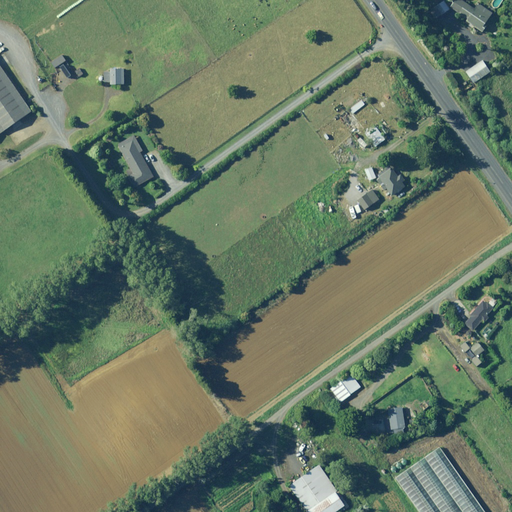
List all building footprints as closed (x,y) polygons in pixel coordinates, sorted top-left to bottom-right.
[(476,9),(463,0),(456,0),(450,8),(460,16),(481,30),(493,14),(479,4),(476,9)] [(446,12),(440,4),(431,11),(436,19),(446,12)] [(67,61),(63,55),(52,62),(56,68),(67,61)] [(491,72),(483,61),(467,72),(474,83),(491,72)] [(0,65),(0,128),(29,109),(0,65)] [(125,84),(125,69),(111,69),(111,72),(105,72),(105,82),(111,82),(111,84),(125,84)] [(365,105),(362,100),(350,109),(353,114),(365,105)] [(386,139),(376,127),(367,135),(376,147),(386,139)] [(142,150),(134,136),(118,145),(131,168),(126,171),(135,188),(159,175),(155,168),(144,148),(142,150)] [(367,143),(362,137),(358,140),(364,147),(367,143)] [(383,170),(379,163),(375,165),(379,172),(383,170)] [(377,178),(372,167),(365,170),(371,181),(377,178)] [(401,177),(394,168),(377,179),(385,190),(387,189),(392,196),(407,185),(401,177)] [(380,199),(373,190),(368,193),(375,203),(380,199)] [(374,204),(367,194),(358,200),(365,210),(374,204)] [(471,300),(468,295),(462,299),(465,303),(471,300)] [(499,303),(494,298),(488,304),(485,300),(471,315),(472,316),(465,324),(473,331),(481,322),(484,325),(489,319),(487,316),(499,303)] [(484,350),(478,342),(471,348),(477,356),(484,350)] [(469,349),(465,343),(461,346),(465,352),(469,349)] [(482,362),(477,356),(472,361),(478,367),(482,362)] [(362,386),(354,376),(344,383),(342,381),(332,389),(341,402),(362,386)] [(407,432),(403,407),(389,410),(392,430),(395,429),(395,434),(407,432)] [(475,511),(434,453),(388,485),(407,511),(475,511)] [(336,486),(321,464),(290,486),(307,511),(335,511),(341,509),(343,511),(350,506),(341,493),(336,486)]
